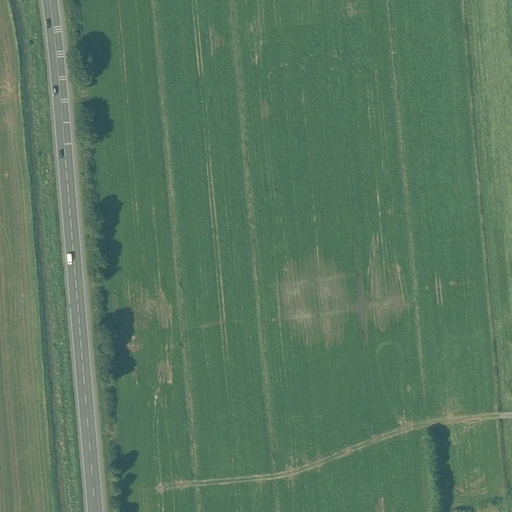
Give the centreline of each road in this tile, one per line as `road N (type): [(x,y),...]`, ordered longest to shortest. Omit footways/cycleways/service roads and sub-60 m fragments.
road 1 (primary): [(95,511),(49,0)]
road 2 (track): [(500,415),(421,423),(299,472),(182,484)]
